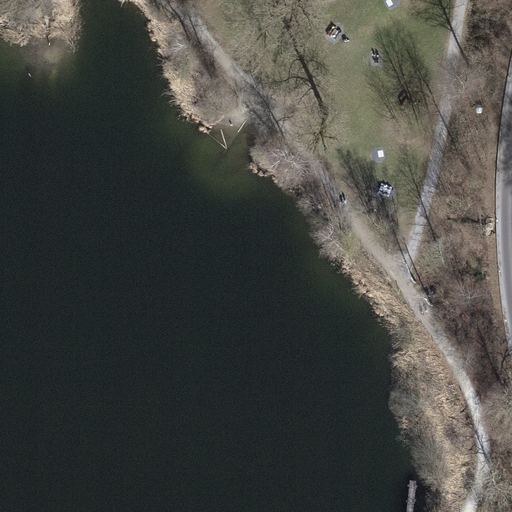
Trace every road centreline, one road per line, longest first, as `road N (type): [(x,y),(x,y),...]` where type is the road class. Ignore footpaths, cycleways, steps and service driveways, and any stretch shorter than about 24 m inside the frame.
road 1 (track): [(404,280),(431,192),(463,0)]
road 2 (track): [(471,511),(486,454),(481,421),(469,384),(404,280)]
